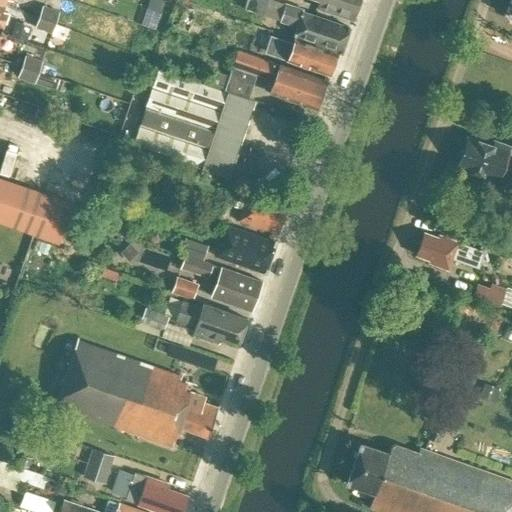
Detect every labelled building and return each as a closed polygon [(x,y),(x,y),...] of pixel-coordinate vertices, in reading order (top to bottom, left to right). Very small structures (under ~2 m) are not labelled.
[(246,0),(244,9),(244,10),(263,16),(269,0),(268,0),(246,0)] [(359,0),(320,0),(324,1),(321,10),(352,21),(359,0)] [(5,6),(0,4),(0,26),(4,28),(8,15),(3,13),(5,6)] [(285,6),(280,22),(297,28),(294,36),(297,37),(296,39),(338,53),(341,54),(350,29),(298,11),(299,9),(285,4),(285,6)] [(176,27),(186,31),(194,8),(184,5),(176,27)] [(59,13),(42,7),(34,29),(50,34),(55,23),(67,27),(69,19),(58,14),(59,13)] [(270,37),(266,48),(290,57),(288,61),(330,76),(338,53),(296,39),(294,45),(270,37)] [(208,85),(248,98),(256,76),(273,82),(269,93),(316,109),(326,82),(279,66),(237,52),(229,77),(213,71),(208,85)] [(42,62),(25,56),(17,78),(34,84),(42,62)] [(248,98),(208,85),(207,87),(159,71),(134,146),(229,178),(255,102),(248,99),(248,98)] [(55,79),(38,73),(34,84),(51,90),(55,79)] [(511,156),(511,150),(497,145),(495,149),(467,139),(458,166),(468,169),(466,175),(482,181),(484,175),(499,180),(507,155),(511,156)] [(210,179),(190,172),(182,194),(199,200),(196,208),(217,216),(223,199),(232,202),(235,195),(217,189),(214,195),(205,192),(210,179)] [(0,221),(59,243),(59,242),(76,248),(89,212),(72,206),(73,204),(0,179),(0,221)] [(289,204),(249,190),(238,222),(278,235),(289,204)] [(265,275),(275,243),(225,226),(215,257),(265,275)] [(478,269),(483,253),(457,244),(457,243),(440,237),(439,240),(424,235),(416,256),(431,261),(430,264),(447,271),(451,259),(478,269)] [(208,246),(185,238),(180,253),(203,261),(208,246)] [(129,246),(121,253),(126,259),(134,251),(129,246)] [(262,283),(221,269),(184,256),(179,269),(207,278),(205,283),(215,287),(211,298),(252,312),(262,283)] [(198,286),(176,278),(171,293),(192,301),(198,286)] [(489,288),(476,283),(471,296),(498,306),(505,289),(490,283),(489,288)] [(246,320),(203,305),(201,309),(182,303),(175,322),(195,329),(193,336),(219,345),(222,341),(238,346),(246,320)] [(163,336),(170,316),(146,308),(141,321),(137,320),(134,327),(163,336)] [(208,438),(217,409),(204,404),(205,399),(185,392),(187,385),(177,382),(179,377),(77,342),(55,407),(171,448),(178,428),(208,438)] [(194,364),(197,356),(187,353),(184,360),(194,364)] [(440,443),(444,431),(432,427),(428,439),(440,443)] [(368,509),(376,511),(510,511),(511,508),(511,482),(419,450),(417,454),(394,446),(390,448),(388,455),(360,445),(345,484),(373,495),(368,509)] [(113,457),(91,450),(83,476),(105,483),(113,457)] [(0,485),(16,491),(23,470),(0,462),(0,485)] [(182,511),(187,497),(166,490),(169,483),(135,471),(124,501),(156,511),(182,511)] [(139,511),(119,505),(116,511),(97,511),(63,500),(58,511),(139,511)]
